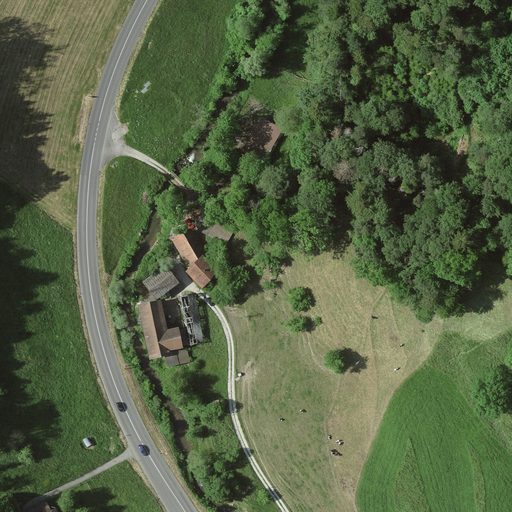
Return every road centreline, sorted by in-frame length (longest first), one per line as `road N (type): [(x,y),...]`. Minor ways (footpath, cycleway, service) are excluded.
road 1 (primary): [(185,511),(117,390),(86,250),(106,94),(150,0)]
road 2 (track): [(94,143),(141,157),(183,191),(172,240),(177,264),(222,319),(239,433),(285,511)]
